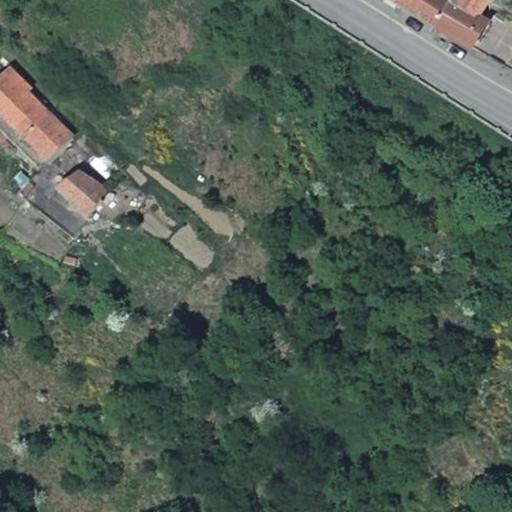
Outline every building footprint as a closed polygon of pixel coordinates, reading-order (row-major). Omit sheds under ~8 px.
[(391,0),(438,29),(454,0),(391,0)] [(454,0),(438,29),(469,47),(485,18),(479,14),(486,0),(454,0)] [(10,68),(0,77),(0,112),(51,162),(74,138),(30,93),(32,91),(10,68)] [(79,172),(60,188),(89,217),(109,191),(79,172)] [(187,503),(184,501),(182,500),(178,500),(175,501),(170,505),(170,506),(169,511),(189,511),(189,507),(187,503)]
